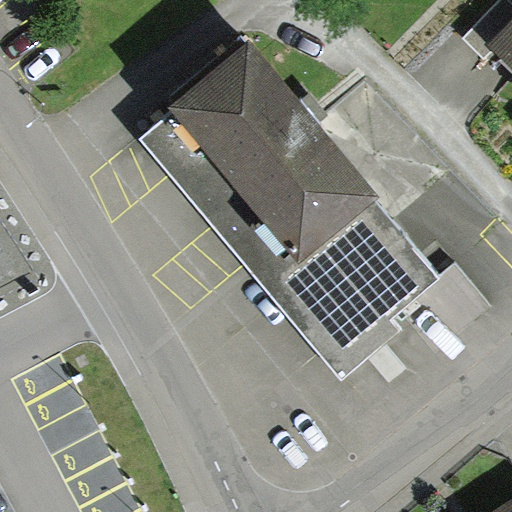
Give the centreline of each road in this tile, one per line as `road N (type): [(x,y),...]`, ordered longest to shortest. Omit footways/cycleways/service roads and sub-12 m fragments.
road 1 (residential): [(241,511),(163,353),(0,113)]
road 2 (residential): [(511,374),(441,438),(337,511)]
